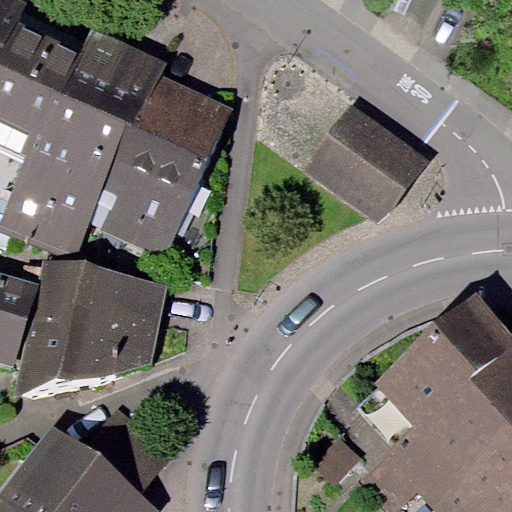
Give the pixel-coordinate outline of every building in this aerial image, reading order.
[(25,2),(21,0),(0,0),(0,50),(15,22),(25,2)] [(79,52),(15,22),(0,50),(0,146),(26,159),(3,214),(0,222),(0,231),(75,258),(89,221),(127,126),(133,129),(160,74),(165,63),(92,28),(79,52)] [(227,106),(160,74),(133,129),(127,126),(89,221),(100,226),(99,230),(167,255),(227,106)] [(384,227),(427,166),(349,111),(306,172),(384,227)] [(167,285),(44,258),(39,283),(15,397),(150,362),(167,285)] [(39,283),(0,271),(0,361),(13,366),(39,283)] [(418,499),(429,511),(511,511),(511,357),(472,313),(364,409),(399,448),(370,473),(404,511),(418,499)] [(137,511),(141,507),(132,501),(166,455),(115,416),(83,459),(57,441),(3,511),(137,511)]
